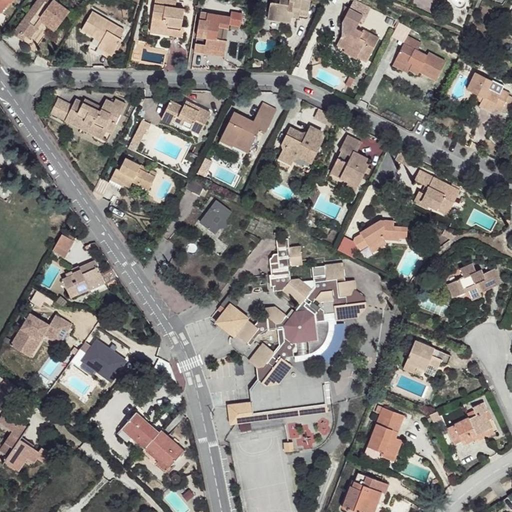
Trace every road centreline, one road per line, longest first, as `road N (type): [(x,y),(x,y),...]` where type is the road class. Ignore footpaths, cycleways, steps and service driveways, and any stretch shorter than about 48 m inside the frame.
road 1 (residential): [(511,191),(294,81),(28,75)]
road 2 (residential): [(222,511),(176,339),(0,80)]
